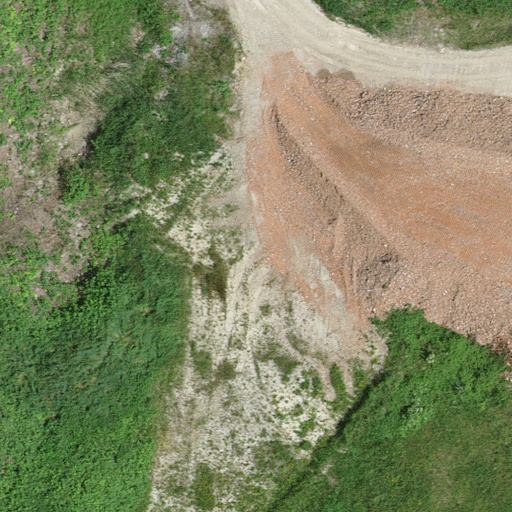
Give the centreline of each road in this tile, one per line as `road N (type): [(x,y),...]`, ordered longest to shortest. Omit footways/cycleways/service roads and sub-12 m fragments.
road 1 (track): [(255,0),(304,46),(377,84),(480,97),(511,93)]
road 2 (track): [(511,332),(442,249),(425,92)]
